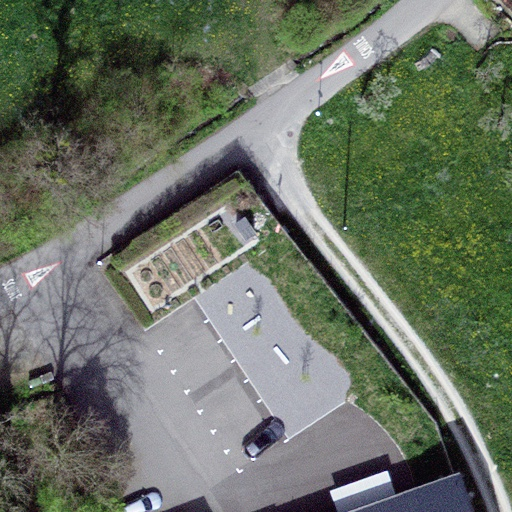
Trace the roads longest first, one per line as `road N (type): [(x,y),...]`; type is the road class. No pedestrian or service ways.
road 1 (unclassified): [(410,0),(77,242),(0,279)]
road 2 (track): [(261,113),(465,398),(503,511)]
